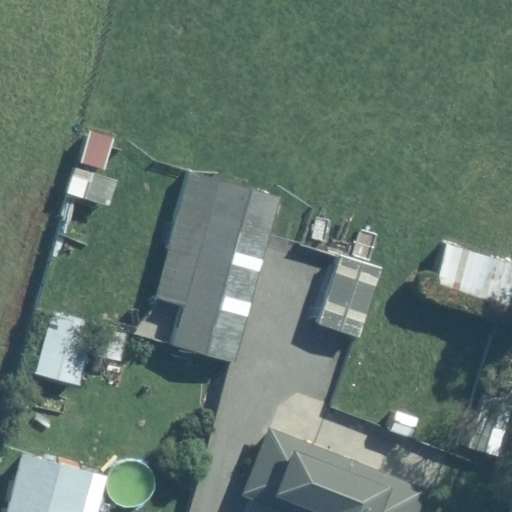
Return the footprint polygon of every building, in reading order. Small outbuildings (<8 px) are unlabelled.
[(232,362),(277,195),(215,178),(169,345),(232,362)] [(511,266),(444,245),(430,287),(511,313),(511,266)] [(377,270),(334,257),(313,328),(357,341),(377,270)] [(87,327),(44,315),(26,377),(70,389),(87,327)] [(416,511),(424,494),(268,431),(243,493),(290,511),(289,511),(416,511)] [(98,511),(102,496),(86,492),(90,475),(17,456),(3,511),(98,511)]
